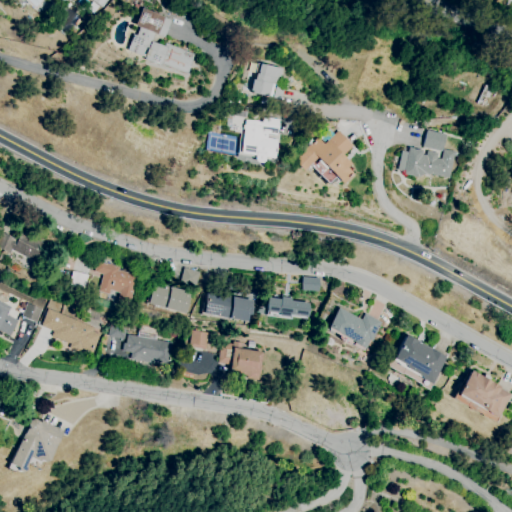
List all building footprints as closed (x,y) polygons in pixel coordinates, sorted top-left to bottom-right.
[(169,19),(139,9),(132,27),(134,28),(125,54),(186,75),(193,54),(163,44),(162,46),(151,42),(154,34),(163,37),(169,19)] [(281,89),(274,87),(279,68),(256,64),(249,93),(279,99),(281,89)] [(278,120),(261,117),(260,122),(244,119),(237,155),(261,160),(262,158),(272,160),(276,138),(275,138),(278,120)] [(444,135),(424,130),(420,147),(440,152),(444,135)] [(351,146),(337,131),(323,144),(317,138),(292,160),(302,171),(309,165),(327,183),(334,177),(341,184),(354,172),(339,157),(351,146)] [(448,179),(453,152),(441,149),(440,155),(399,148),(395,173),(421,178),(421,174),(448,179)] [(13,251),(36,263),(45,244),(22,232),(18,241),(1,232),(0,234),(0,249),(10,256),(13,251)] [(94,272),(98,261),(120,268),(119,270),(138,276),(133,294),(112,289),(110,296),(98,292),(104,274),(94,272)] [(184,268),(200,273),(196,287),(181,283),(184,268)] [(73,272),(88,276),(84,289),(69,284),(73,272)] [(303,278),(303,291),(318,292),(319,279),(303,278)] [(186,315),(148,304),(155,283),(191,294),(186,315)] [(248,323),(252,302),(234,298),(233,302),(209,297),(205,313),(248,323)] [(310,303),(308,318),(292,316),(292,319),(282,317),(282,314),(268,312),(270,299),(283,300),(283,298),(292,299),(292,301),(310,303)] [(0,302),(0,332),(11,338),(18,322),(7,317),(12,308),(0,302)] [(27,305),(41,311),(35,324),(21,317),(27,305)] [(365,314),(382,324),(373,342),(371,341),(366,350),(354,343),(355,342),(330,329),(340,309),(362,320),(365,314)] [(48,310),(94,329),(92,332),(99,335),(93,354),(83,350),(81,353),(73,349),(74,346),(52,337),(54,332),(42,326),(48,310)] [(111,320),(127,323),(124,340),(109,338),(111,320)] [(192,331),(209,334),(207,350),(189,347),(192,331)] [(128,335),(162,342),(159,366),(131,361),(132,354),(122,352),(123,345),(126,345),(128,335)] [(446,359),(432,385),(424,380),(423,378),(408,370),(408,367),(396,360),(409,337),(446,359)] [(234,348),(263,353),(259,382),(230,377),(234,348)] [(499,419),(511,395),(501,390),(502,388),(473,372),(460,395),(488,411),(487,412),(499,419)] [(41,423),(37,421),(33,421),(30,425),(31,429),(11,465),(26,473),(33,459),(48,467),(64,433),(62,432),(64,430),(61,429),(59,431),(42,421),(41,423)]
